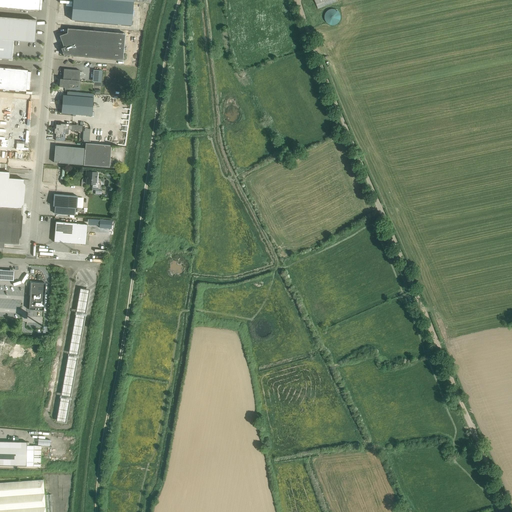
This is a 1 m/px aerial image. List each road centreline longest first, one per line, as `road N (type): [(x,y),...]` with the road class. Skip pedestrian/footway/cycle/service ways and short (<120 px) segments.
road 1 (track): [(508,511),(296,0)]
road 2 (track): [(165,0),(82,511)]
road 3 (track): [(179,0),(97,511)]
road 4 (unclassified): [(29,261),(53,0)]
